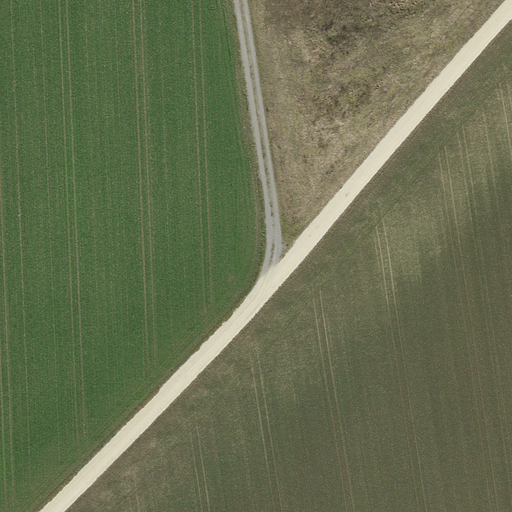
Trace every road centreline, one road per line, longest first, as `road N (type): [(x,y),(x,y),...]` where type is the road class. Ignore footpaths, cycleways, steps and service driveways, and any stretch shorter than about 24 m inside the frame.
road 1 (track): [(42,511),(275,282),(511,5)]
road 2 (track): [(233,0),(275,282)]
